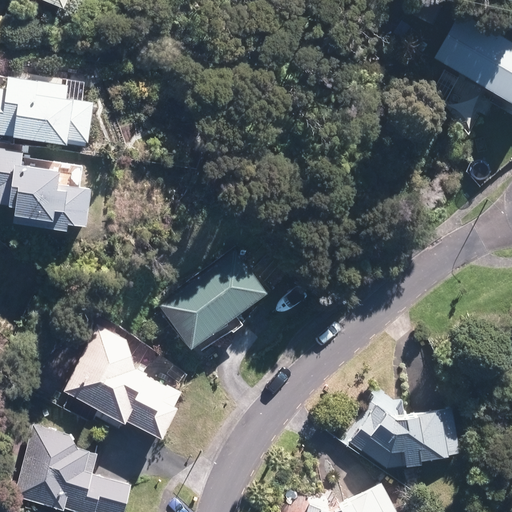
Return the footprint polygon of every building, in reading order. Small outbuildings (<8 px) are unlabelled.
[(511,34),(460,8),(436,53),(511,93),(511,34)] [(0,82),(0,129),(97,135),(99,91),(75,90),(76,72),(10,68),(9,83),(0,82)] [(28,145),(0,142),(0,204),(16,205),(15,220),(93,226),(97,181),(67,178),(68,161),(27,158),(28,145)] [(273,287),(238,239),(158,297),(193,345),(273,287)] [(96,314),(65,386),(168,431),(189,385),(140,364),(151,338),(96,314)] [(395,409),(374,398),(352,442),(392,461),(461,448),(456,402),(395,409)] [(78,511),(124,511),(134,472),(97,463),(101,445),(76,439),(79,429),(35,419),(18,489),(80,504),(78,511)] [(333,503),(311,498),(308,511),(402,511),(383,476),(333,503)]
